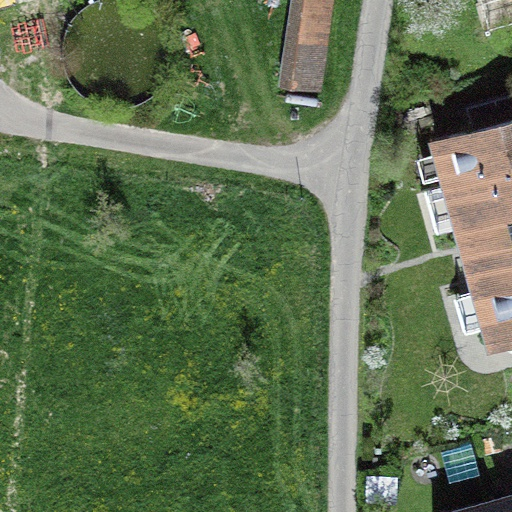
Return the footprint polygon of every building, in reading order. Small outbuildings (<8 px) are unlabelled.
[(294,0),(283,76),(318,81),(329,0),(294,0)] [(434,139),(447,183),(511,164),(511,93),(468,106),(474,128),(434,139)] [(511,164),(447,183),(459,228),(511,213),(511,164)] [(511,240),(511,241),(511,256),(470,268),(492,345),(500,343),(511,349),(511,240)] [(505,511),(502,498),(450,511),(505,511)]
